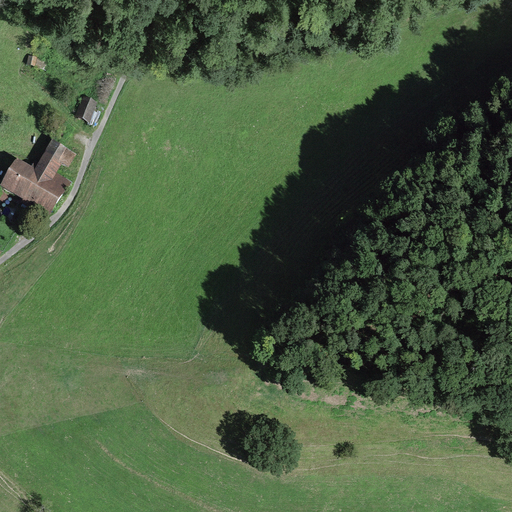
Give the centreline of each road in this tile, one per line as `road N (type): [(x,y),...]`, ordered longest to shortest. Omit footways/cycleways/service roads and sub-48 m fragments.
road 1 (track): [(511,275),(461,287),(413,317),(330,335),(291,357),(212,357)]
road 2 (track): [(0,329),(12,338),(212,357)]
road 3 (track): [(127,70),(62,213)]
